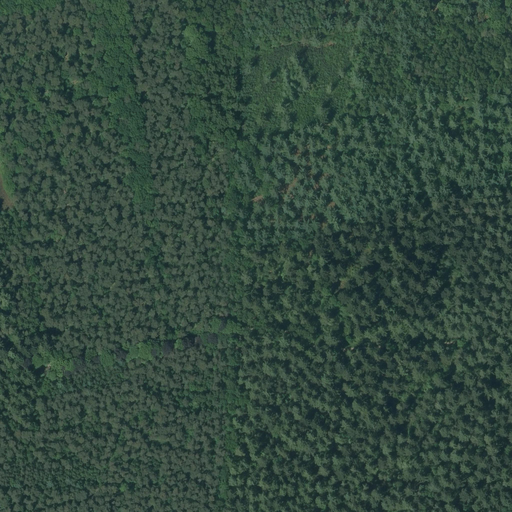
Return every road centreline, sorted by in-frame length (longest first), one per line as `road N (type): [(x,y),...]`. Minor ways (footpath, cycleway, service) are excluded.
road 1 (track): [(19,0),(103,354)]
road 2 (track): [(239,0),(238,330)]
road 3 (track): [(234,142),(511,89)]
road 4 (track): [(238,330),(282,330),(311,345),(348,349),(511,335)]
road 5 (track): [(238,330),(132,350),(86,511)]
road 6 (track): [(224,511),(238,330)]
road 7 (track): [(132,350),(42,368),(0,359)]
